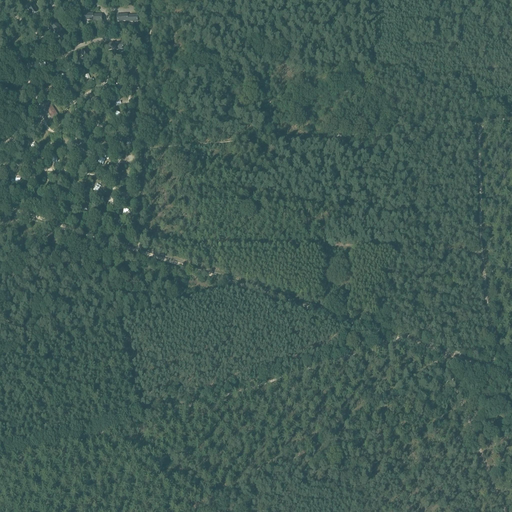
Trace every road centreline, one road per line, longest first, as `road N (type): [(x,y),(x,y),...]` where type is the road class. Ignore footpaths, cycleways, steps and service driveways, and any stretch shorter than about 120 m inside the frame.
road 1 (track): [(132,248),(511,379)]
road 2 (track): [(263,0),(273,135),(143,144),(134,241)]
road 3 (track): [(476,121),(273,135)]
road 4 (track): [(143,144),(151,0)]
road 5 (track): [(0,203),(132,248)]
road 6 (track): [(489,369),(494,334),(483,245)]
road 7 (track): [(483,245),(476,121)]
